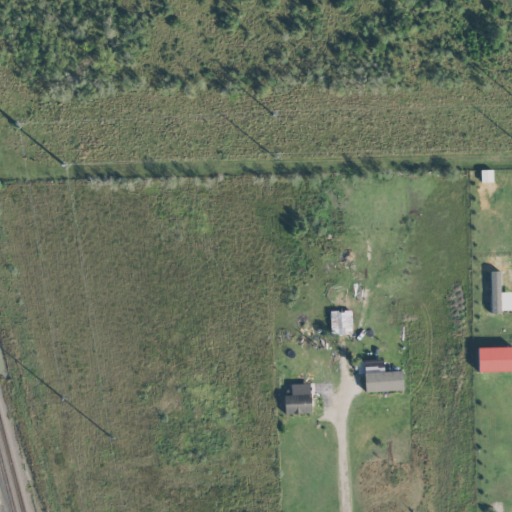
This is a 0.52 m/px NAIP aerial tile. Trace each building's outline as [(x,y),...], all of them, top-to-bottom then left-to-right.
[(511,311),(511,292),(500,292),(499,271),(489,271),(490,312),(511,311)] [(330,333),(343,332),(343,330),(351,330),(351,310),(329,311),(330,333)] [(511,346),(477,348),(477,372),(511,370),(511,346)] [(364,391),(402,390),(402,371),(383,371),(383,361),(363,362),(364,391)] [(290,395),(283,395),(284,414),(312,413),(311,383),(290,384),(290,395)]
